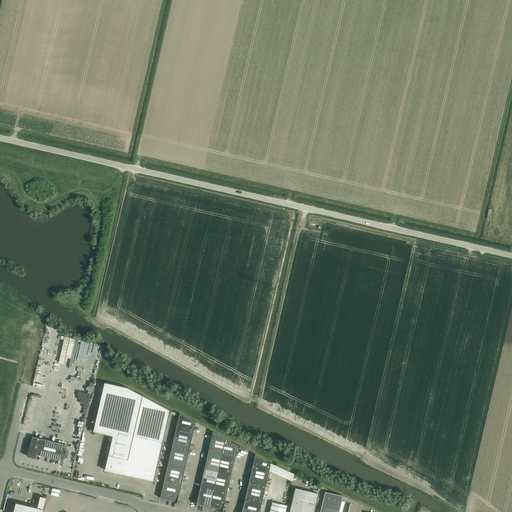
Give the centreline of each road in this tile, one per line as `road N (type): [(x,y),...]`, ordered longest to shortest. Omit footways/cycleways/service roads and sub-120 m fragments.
road 1 (track): [(134,169),(100,318),(464,511)]
road 2 (unclassified): [(511,256),(0,138)]
road 3 (track): [(306,208),(261,401)]
road 4 (unclassified): [(151,508),(5,469)]
